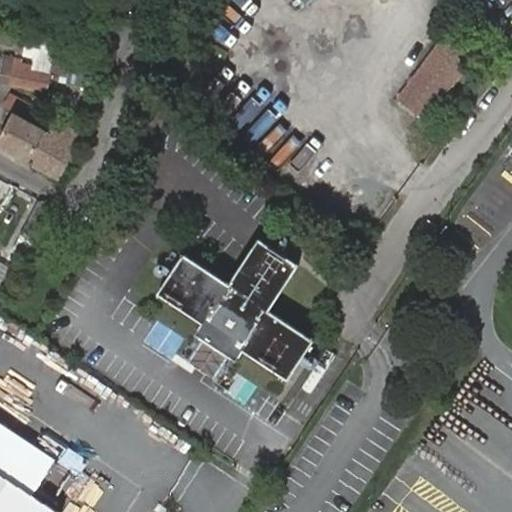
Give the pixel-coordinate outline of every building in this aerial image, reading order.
[(473,57),(447,37),(398,103),(424,122),(473,57)] [(89,69),(93,61),(76,55),(71,64),(68,73),(67,77),(66,82),(65,83),(93,88),(97,72),(89,69)] [(0,75),(0,82),(9,84),(46,92),(51,66),(14,58),(4,56),(0,75)] [(3,108),(13,113),(14,113),(40,127),(45,114),(42,112),(10,95),(3,108)] [(0,139),(0,146),(30,163),(47,131),(40,127),(14,113),(13,113),(0,139)] [(44,170),(59,179),(65,167),(58,163),(75,130),(45,114),(40,127),(47,131),(30,163),(44,170)] [(58,163),(65,167),(75,147),(80,133),(75,130),(58,163)] [(196,177),(220,203),(242,183),(218,157),(196,177)] [(233,216),(254,230),(272,203),(251,189),(233,216)] [(31,243),(52,207),(41,200),(21,236),(21,237),(29,241),(31,243)] [(205,336),(243,359),(245,360),(252,349),(297,377),(322,337),(276,309),(305,263),(265,238),(236,284),(190,255),(165,295),(210,323),(203,334),(205,336)] [(229,382),(243,359),(205,336),(191,358),(229,382)] [(0,469),(0,511),(58,511),(61,509),(0,469)]
